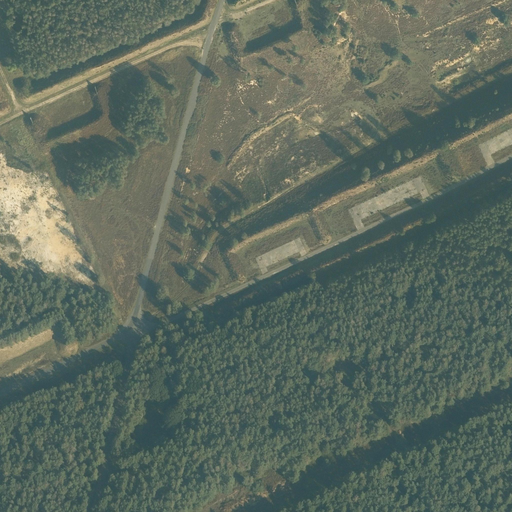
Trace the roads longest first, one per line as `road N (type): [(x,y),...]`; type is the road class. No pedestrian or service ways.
road 1 (track): [(133,332),(511,158)]
road 2 (track): [(222,0),(133,332)]
road 3 (track): [(195,309),(218,331),(380,408),(404,454)]
road 4 (track): [(511,406),(275,511)]
road 5 (track): [(0,123),(208,39)]
road 6 (track): [(133,332),(94,511)]
road 7 (track): [(133,332),(0,393)]
